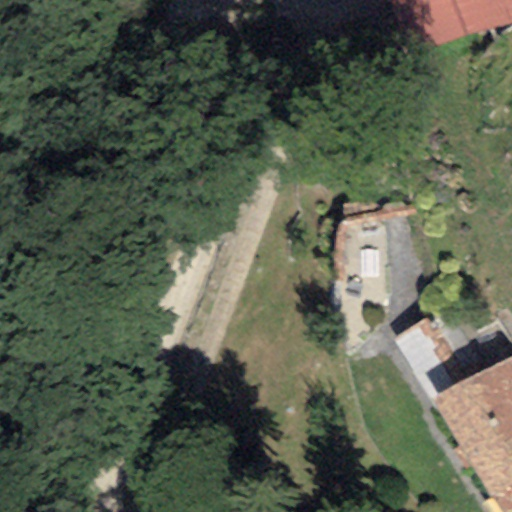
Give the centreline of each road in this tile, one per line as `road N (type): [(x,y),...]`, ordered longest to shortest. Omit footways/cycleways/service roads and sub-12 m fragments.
road 1 (track): [(130,317),(159,0)]
road 2 (residential): [(91,511),(130,317)]
